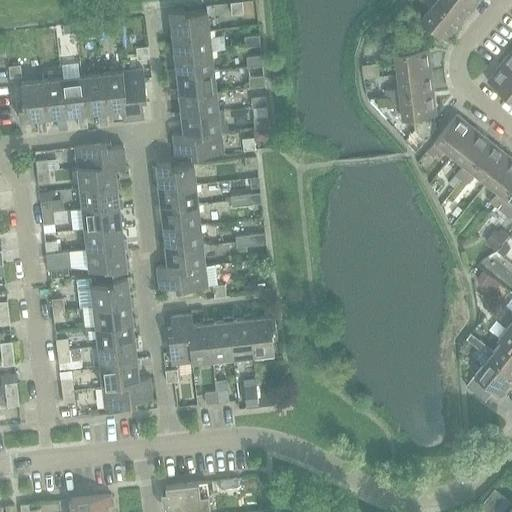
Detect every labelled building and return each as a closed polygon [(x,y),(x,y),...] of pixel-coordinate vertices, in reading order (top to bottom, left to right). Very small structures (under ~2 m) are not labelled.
[(462,22),(433,0),(421,0),(430,7),(421,19),(447,40),(462,22)] [(433,0),(462,22),(475,5),(468,0),(433,0)] [(503,24),(511,14),(511,0),(507,0),(493,15),(503,24)] [(232,14),(243,12),(242,1),(230,2),(232,14)] [(169,9),(172,30),(186,29),(186,33),(209,30),(207,9),(184,12),(184,8),(169,9)] [(96,21),(82,23),(84,38),(98,36),(96,21)] [(172,30),(174,50),(188,49),(188,53),(211,51),(209,30),(186,33),(186,29),(172,30)] [(259,34),(244,36),(245,46),(260,45),(259,34)] [(137,59),(149,58),(148,46),(136,47),(137,59)] [(395,60),(397,74),(431,70),(428,47),(381,53),(382,61),(395,60)] [(191,73),(214,71),(211,51),(188,53),(188,49),(174,50),(176,70),(190,69),(191,73)] [(511,49),(502,62),(511,70),(511,49)] [(261,54),(246,56),(247,67),(263,65),(261,54)] [(511,70),(502,62),(488,80),(511,98),(511,70)] [(11,77),(22,76),(21,65),(10,66),(11,77)] [(176,70),(179,91),(193,89),(193,93),(216,91),(214,71),(191,73),(190,69),(176,70)] [(143,70),(126,72),(129,94),(124,95),(126,109),(121,109),(122,120),(144,117),(142,106),(147,105),(143,70)] [(385,89),(386,96),(433,91),(431,70),(397,74),(398,88),(385,89)] [(106,111),(121,109),(126,109),(124,95),(129,94),(126,72),(102,74),(105,97),(100,98),(102,111),(97,112),(99,126),(108,125),(106,111)] [(81,114),(77,114),(78,129),(88,128),(86,113),(97,112),(102,111),(100,98),(105,97),(102,74),(82,77),(84,99),(80,100),(81,114)] [(265,85),(264,75),(249,76),(250,87),(265,85)] [(65,116),(77,114),(81,114),(80,100),(84,99),(82,77),(61,79),(64,102),(60,102),(61,116),(57,117),(58,131),(67,130),(65,116)] [(64,102),(61,79),(41,81),(44,104),(39,104),(41,118),(36,119),(38,133),(47,132),(45,118),(57,117),(61,116),(60,102),(64,102)] [(44,104),(41,81),(20,83),(23,106),(18,106),(20,121),(36,119),(41,118),(39,104),(44,104)] [(179,91),(181,111),(195,109),(195,114),(218,111),(216,91),(193,93),(193,89),(179,91)] [(433,91),(386,96),(387,104),(400,102),(402,117),(413,116),(415,129),(426,138),(435,127),(434,114),(436,114),(433,91)] [(267,106),(266,95),(251,97),(252,107),(267,106)] [(246,108),(233,109),(235,122),(247,121),(246,108)] [(221,131),(218,111),(195,114),(195,109),(181,111),(183,131),(197,130),(198,134),(221,131)] [(442,145),(453,154),(474,127),(457,113),(427,150),(434,155),(442,145)] [(268,115),(253,117),(254,127),(269,126),(268,115)] [(456,173),(462,178),(491,141),(474,127),(453,154),(464,163),(456,173)] [(183,131),(173,132),(175,153),(187,152),(188,156),(223,152),(221,131),(198,134),(197,130),(183,131)] [(243,149),(255,148),(253,137),(242,138),(243,149)] [(476,172),(487,181),(508,154),(491,141),(462,178),(467,182),(476,172)] [(76,146),(78,167),(101,165),(101,169),(115,167),(115,168),(126,167),(123,145),(111,146),(110,142),(76,146)] [(490,200),(495,205),(511,183),(511,157),(508,154),(487,181),(498,190),(490,200)] [(245,168),(257,167),(255,156),(244,157),(245,168)] [(47,159),(35,160),(37,172),(48,170),(47,159)] [(156,163),(159,184),(172,182),(173,187),(196,184),(193,163),(171,166),(171,162),(156,163)] [(116,178),(115,168),(115,167),(101,169),(101,165),(78,167),(80,187),(103,185),(103,189),(117,188),(121,188),(120,177),(116,178)] [(48,170),(37,172),(38,183),(50,182),(48,170)] [(454,173),(448,182),(454,187),(460,180),(461,179),(454,173)] [(258,176),(250,177),(251,187),(259,186),(258,176)] [(454,187),(458,191),(464,183),(460,180),(454,187)] [(159,184),(161,204),(175,203),(175,207),(198,204),(196,184),(173,187),(172,182),(159,184)] [(511,183),(495,205),(511,218),(511,183)] [(118,198),(117,188),(103,189),(103,185),(80,187),(82,208),(105,205),(106,209),(119,208),(123,208),(122,198),(118,198)] [(260,192),(245,193),(246,204),(261,202),(260,192)] [(245,193),(230,195),(231,206),(246,204),(245,193)] [(52,199),(40,201),(41,212),(53,211),(52,199)] [(175,203),(161,204),(163,224),(177,223),(177,227),(200,224),(198,204),(175,207),(175,203)] [(121,218),(119,208),(106,209),(105,205),(82,208),(85,228),(107,225),(108,230),(122,228),(125,228),(124,218),(121,218)] [(44,232),(62,230),(60,210),(53,211),(41,212),(44,232)] [(179,248),(203,245),(200,224),(177,227),(177,223),(163,224),(165,245),(179,243),(179,248)] [(123,239),(122,228),(108,230),(107,225),(85,228),(87,248),(110,246),(110,250),(124,249),(128,249),(127,238),(123,239)] [(495,229),(485,242),(495,250),(506,237),(495,229)] [(264,232),(250,234),(251,244),(266,243),(264,232)] [(250,234),(235,236),(236,246),(251,244),(250,234)] [(56,240),(45,241),(46,253),(58,251),(56,240)] [(503,256),(510,247),(503,242),(496,251),(503,256)] [(165,245),(167,264),(167,265),(181,263),(182,268),(205,265),(203,245),(179,248),(179,243),(165,245)] [(125,259),(124,249),(110,250),(110,246),(87,248),(89,269),(111,266),(112,271),(130,269),(129,259),(125,259)] [(58,251),(46,253),(48,269),(70,267),(68,250),(58,251)] [(167,264),(157,266),(159,287),(172,285),(172,290),(207,286),(218,284),(216,264),(205,265),(182,268),(181,263),(167,265),(167,264)] [(484,269),(477,278),(487,286),(494,277),(484,269)] [(61,292),(72,292),(72,273),(61,273),(61,292)] [(90,277),(76,279),(79,307),(93,305),(116,303),(115,299),(129,297),(128,286),(131,286),(131,277),(127,277),(113,279),(113,283),(91,285),(90,277)] [(214,297),(226,295),(225,284),(213,285),(214,297)] [(131,318),(131,317),(130,307),(134,306),(133,296),(129,297),(115,299),(116,303),(93,305),(95,326),(118,323),(118,319),(131,318)] [(63,297),(51,298),(53,310),(64,308),(63,297)] [(8,301),(0,301),(0,313),(9,312),(8,301)] [(511,309),(506,305),(502,311),(511,318),(511,309)] [(64,308),(53,310),(54,321),(66,320),(64,308)] [(277,339),(275,328),(274,310),(264,312),(264,315),(254,316),(253,316),(255,330),(250,331),(253,354),(273,352),(272,340),(277,339)] [(511,346),(511,318),(502,311),(497,317),(507,325),(498,337),(502,340),(502,339),(511,346)] [(9,312),(0,313),(0,324),(10,323),(9,312)] [(194,337),(193,323),(192,313),(170,315),(171,327),(167,328),(171,362),(192,360),(190,337),(194,337)] [(232,356),(253,354),(250,331),(255,330),(253,316),(254,316),(253,313),(243,314),(244,318),(233,319),(234,333),(230,333),(232,356)] [(212,358),(232,356),(230,333),(234,333),(233,319),(233,315),(223,316),(223,320),(213,321),(214,335),(210,335),(212,358)] [(95,326),(85,327),(87,340),(97,339),(98,346),(120,343),(119,339),(133,337),(132,327),(135,326),(134,317),(131,317),(131,318),(118,319),(118,323),(95,326)] [(213,321),(213,317),(202,318),(203,322),(193,323),(194,337),(190,337),(192,360),(212,358),(210,335),(214,335),(213,321)] [(471,333),(467,339),(478,348),(483,342),(471,333)] [(137,336),(133,337),(119,339),(120,343),(98,346),(100,366),(122,364),(122,359),(135,358),(135,357),(134,347),(138,347),(137,336)] [(68,338),(56,339),(58,350),(69,349),(68,338)] [(511,346),(502,339),(502,340),(493,350),(483,342),(478,348),(511,374),(511,346)] [(12,341),(1,343),(2,354),(13,353),(12,341)] [(501,395),(511,381),(511,374),(478,348),(474,353),(484,362),(466,384),(485,399),(493,389),(501,395)] [(69,349),(58,350),(59,362),(71,360),(69,349)] [(13,353),(2,354),(3,365),(15,364),(13,353)] [(139,357),(135,357),(135,358),(122,359),(122,364),(100,366),(102,386),(125,384),(124,379),(138,378),(138,377),(137,367),(140,367),(139,357)] [(167,381),(178,380),(177,368),(166,370),(167,381)] [(149,376),(138,377),(138,378),(124,379),(125,384),(102,386),(104,407),(140,403),(139,399),(151,397),(149,376)] [(73,378),(61,380),(62,391),(74,390),(73,378)] [(17,382),(5,383),(7,394),(18,393),(17,382)] [(256,383),(244,385),(246,408),(248,407),(259,406),(258,395),(256,383)] [(227,389),(216,390),(217,402),(228,401),(227,389)] [(74,390),(62,391),(64,402),(75,401),(74,390)] [(216,390),(204,391),(205,403),(217,402),(216,390)] [(18,393),(7,394),(8,406),(19,405),(18,393)] [(269,394),(258,395),(259,406),(270,405),(269,394)] [(220,487),(238,485),(237,476),(219,478),(220,487)] [(173,504),(173,511),(210,511),(207,480),(165,485),(167,504),(173,504)] [(70,498),(71,511),(108,511),(107,505),(112,504),(111,494),(70,498)] [(511,511),(511,500),(504,494),(489,511),(511,511)] [(20,511),(29,511),(28,503),(19,504),(20,511)]
